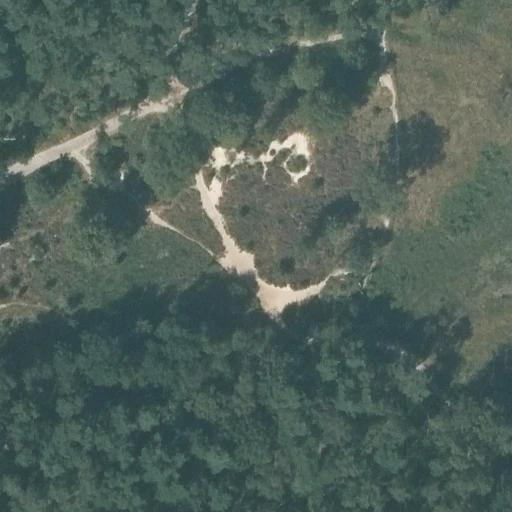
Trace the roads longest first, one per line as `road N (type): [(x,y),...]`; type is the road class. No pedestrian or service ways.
road 1 (track): [(173,91),(303,42),(387,37)]
road 2 (track): [(0,176),(173,91)]
